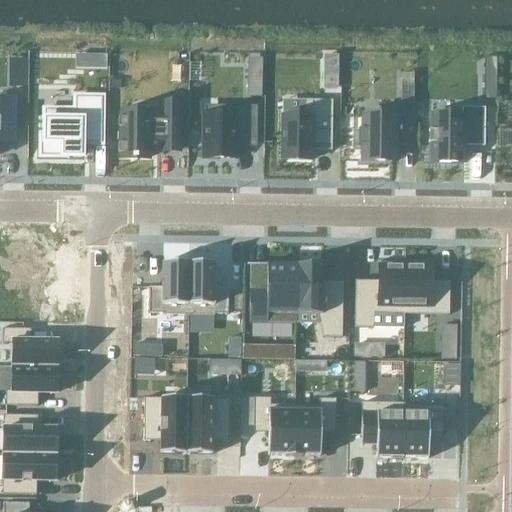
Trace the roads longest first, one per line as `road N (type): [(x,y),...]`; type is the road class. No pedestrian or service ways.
road 1 (residential): [(96,213),(511,219)]
road 2 (residential): [(92,485),(458,489)]
road 3 (residential): [(96,213),(92,485)]
